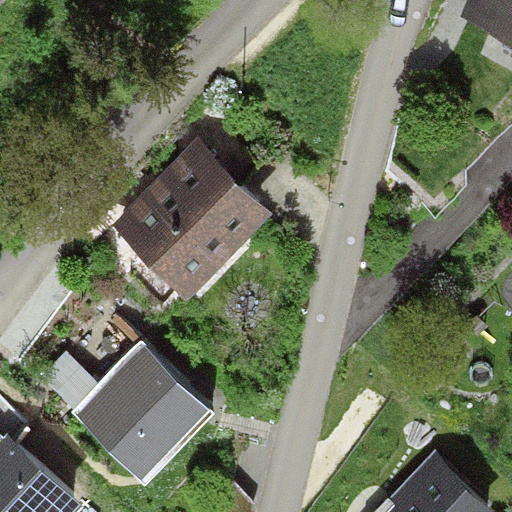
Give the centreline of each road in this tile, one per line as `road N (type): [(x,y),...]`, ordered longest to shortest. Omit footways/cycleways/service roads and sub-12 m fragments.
road 1 (residential): [(274,511),(403,0)]
road 2 (residential): [(0,297),(86,178),(257,0)]
road 3 (unknown): [(315,348),(511,148)]
